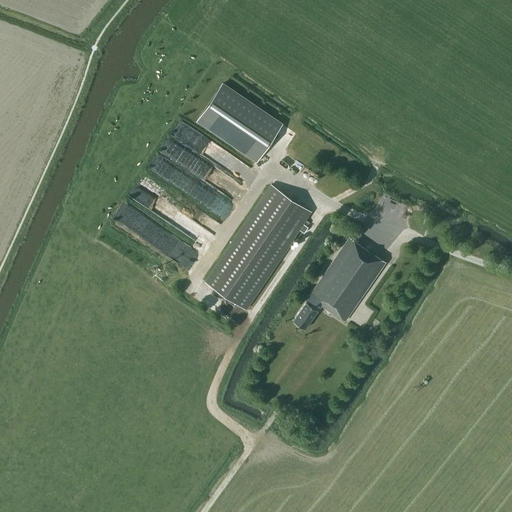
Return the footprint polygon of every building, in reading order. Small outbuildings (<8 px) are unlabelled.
[(283,123),(223,82),(196,121),(256,162),(283,123)] [(190,135),(193,136),(195,126),(182,124),(179,137),(189,140),(190,135)] [(205,280),(244,307),(299,229),(304,233),(308,227),(303,223),(312,210),(310,209),(289,195),(289,194),(273,183),(269,189),(268,189),(250,215),(205,280)] [(126,201),(115,218),(130,228),(134,222),(142,211),(126,201)] [(386,262),(350,237),(308,296),(309,297),(293,320),(304,328),(318,309),(317,309),(320,304),(344,321),(386,262)]
